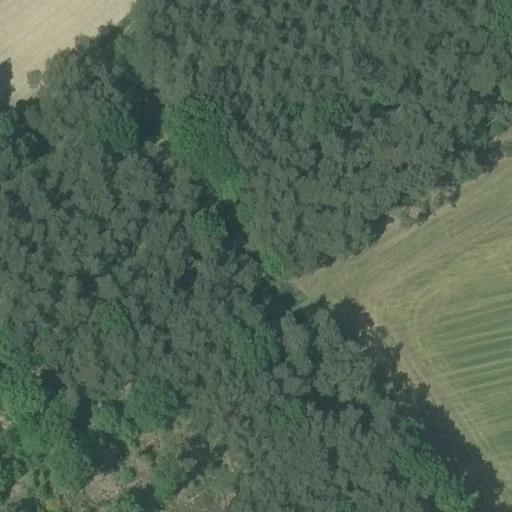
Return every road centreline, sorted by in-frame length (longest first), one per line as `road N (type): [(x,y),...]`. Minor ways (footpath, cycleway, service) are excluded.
road 1 (track): [(0,348),(60,439),(299,323),(333,424)]
road 2 (track): [(0,148),(164,0)]
